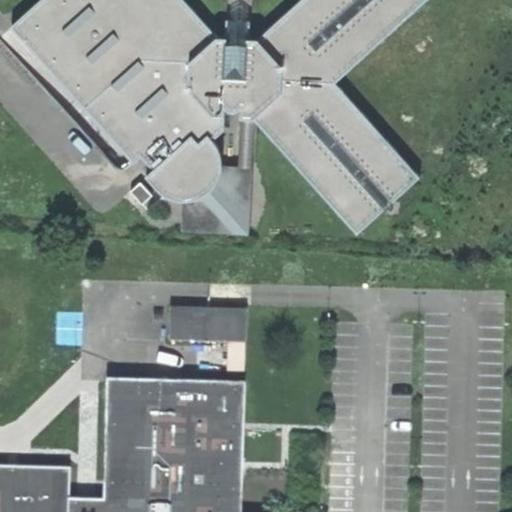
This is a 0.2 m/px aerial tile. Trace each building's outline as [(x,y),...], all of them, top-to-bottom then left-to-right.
[(220,145),(216,138),(227,126),(228,105),(229,105),(232,108),(234,110),(239,110),(242,107),(244,117),(256,117),(359,232),(387,207),(394,207),(395,200),(421,176),(339,85),(338,80),(426,0),(298,0),(257,37),(251,36),(251,29),(240,28),(231,28),(231,36),(219,36),(186,0),(40,0),(11,27),(135,162),(143,155),(155,168),(149,174),(160,188),(169,194),(179,197),(185,197),(191,198),(203,194),(212,187),(219,177),(223,165),(223,164),(223,154),(220,145)] [(231,18),(231,28),(240,28),(251,29),(251,19),(231,18)] [(251,232),(256,117),(244,117),(241,165),(223,164),(223,165),(219,177),(212,187),(203,194),(191,198),(185,197),(184,230),(251,232)] [(145,202),(154,194),(142,181),(133,189),(145,202)] [(170,341),(244,343),(246,311),(171,309),(170,341)] [(337,379),(351,379),(353,329),(338,329),(337,379)] [(234,371),(251,371),(250,343),(233,343),(234,371)] [(240,511),(244,385),(106,381),(103,502),(69,502),(69,469),(0,467),(0,511),(240,511)]
